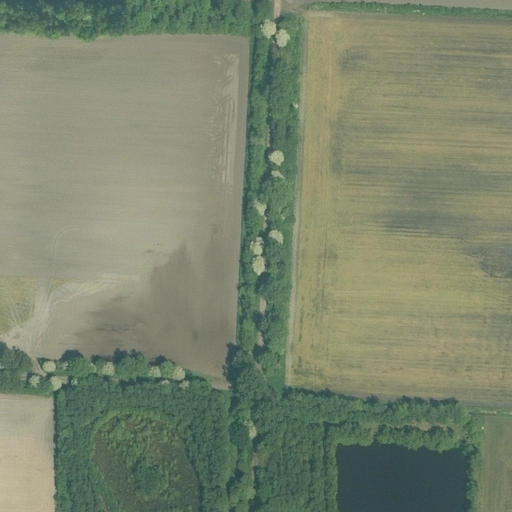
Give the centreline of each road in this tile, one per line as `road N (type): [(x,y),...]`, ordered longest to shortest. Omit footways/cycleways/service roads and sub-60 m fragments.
road 1 (track): [(252,511),(275,0)]
road 2 (track): [(0,380),(257,388)]
